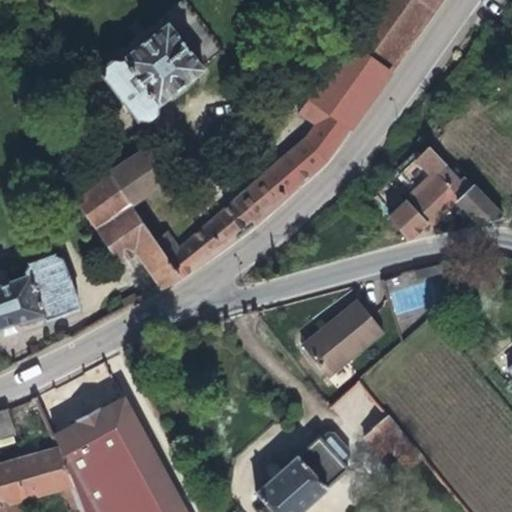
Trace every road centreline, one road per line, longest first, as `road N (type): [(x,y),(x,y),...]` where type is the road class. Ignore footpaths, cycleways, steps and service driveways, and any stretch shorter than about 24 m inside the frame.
road 1 (tertiary): [(179,300),(368,135),(458,0)]
road 2 (tertiary): [(179,300),(236,300),(439,243),(511,242)]
road 3 (unknown): [(110,334),(204,511)]
road 4 (tertiary): [(179,300),(0,384)]
